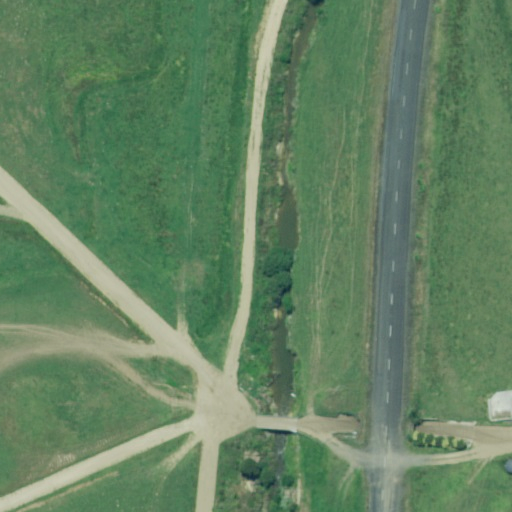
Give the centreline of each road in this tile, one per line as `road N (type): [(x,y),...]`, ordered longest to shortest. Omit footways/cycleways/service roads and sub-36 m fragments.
road 1 (track): [(0,503),(192,422),(219,399),(242,313),(259,130)]
road 2 (tertiary): [(381,511),(406,80),(419,0)]
road 3 (track): [(259,422),(219,399),(12,197)]
road 4 (track): [(259,422),(511,436)]
road 5 (track): [(511,440),(385,461),(350,454),(310,424)]
